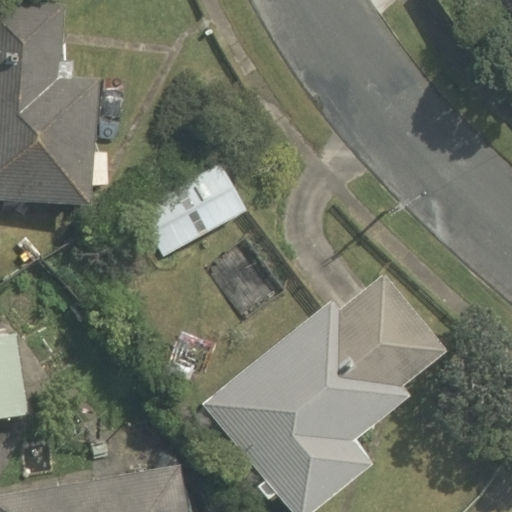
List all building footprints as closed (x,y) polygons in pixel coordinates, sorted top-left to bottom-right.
[(46,3),(0,0),(0,198),(66,203),(75,84),(40,82),(46,3)] [(214,156),(121,215),(151,264),(245,205),(214,156)] [(179,393),(271,511),(302,511),(357,470),(334,441),(386,401),(375,387),(428,346),(367,269),(326,301),(315,287),(179,393)] [(7,336),(0,336),(0,422),(15,421),(7,336)] [(165,511),(157,464),(0,491),(0,511),(165,511)]
